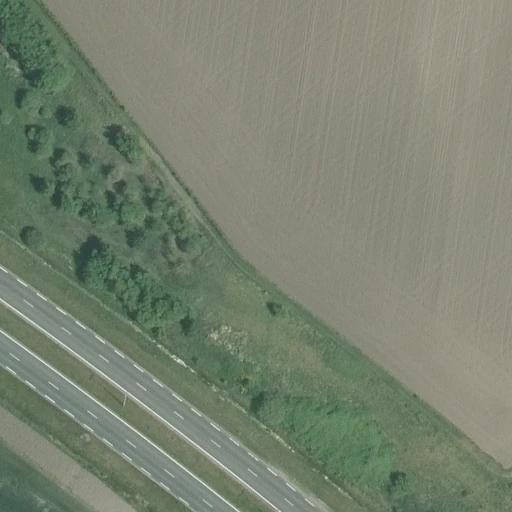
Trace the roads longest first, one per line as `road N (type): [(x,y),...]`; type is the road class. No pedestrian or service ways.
road 1 (primary): [(296,511),(0,285)]
road 2 (primary): [(0,349),(216,511)]
